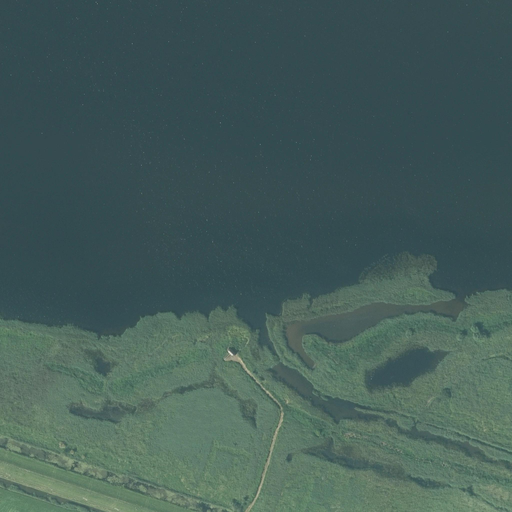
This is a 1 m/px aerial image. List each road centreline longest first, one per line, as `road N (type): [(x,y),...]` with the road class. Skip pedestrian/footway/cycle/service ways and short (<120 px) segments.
road 1 (track): [(47,363),(113,388),(232,346),(282,410)]
road 2 (track): [(282,410),(511,484)]
road 3 (track): [(511,322),(462,333),(404,328),(346,354),(309,343)]
